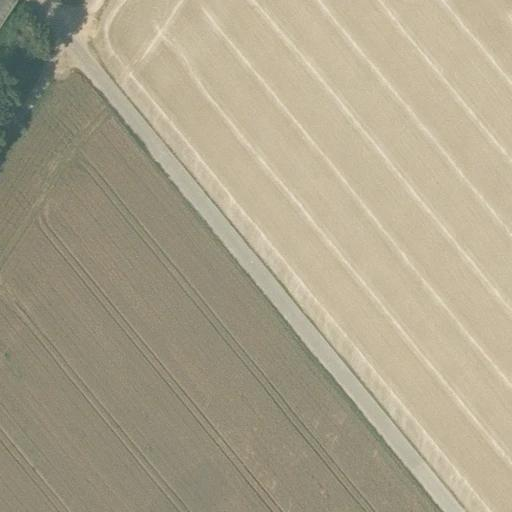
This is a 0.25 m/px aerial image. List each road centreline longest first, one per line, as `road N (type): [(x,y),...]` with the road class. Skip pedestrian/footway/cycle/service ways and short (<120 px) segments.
road 1 (track): [(32,0),(452,511)]
road 2 (track): [(73,49),(0,149)]
